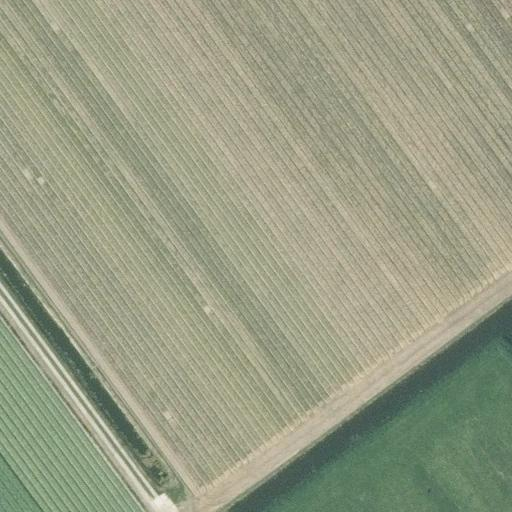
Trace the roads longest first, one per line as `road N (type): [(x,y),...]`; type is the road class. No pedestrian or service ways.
road 1 (track): [(511,286),(202,511)]
road 2 (track): [(170,511),(0,287)]
